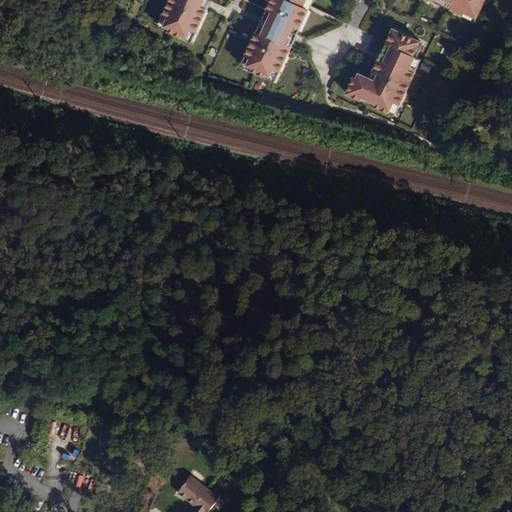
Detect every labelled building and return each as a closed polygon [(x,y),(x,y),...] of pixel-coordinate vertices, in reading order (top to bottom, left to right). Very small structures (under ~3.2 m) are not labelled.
[(170,0),(162,16),(165,18),(162,25),(170,29),(168,32),(181,37),(182,35),(191,39),(194,31),(197,33),(208,9),(205,8),(207,5),(209,0),(170,0)] [(249,57),(245,65),(253,68),(252,71),(265,77),(266,75),(274,78),(277,71),(280,72),(290,50),(288,49),(289,46),(294,35),(298,28),(300,29),(309,10),(307,9),(308,6),(310,0),(272,0),(268,10),(270,11),(265,22),(259,34),(257,33),(246,56),(249,57)] [(429,0),(433,1),(433,0),(437,0),(452,7),(450,10),(463,16),(464,13),(474,17),(476,14),(478,15),(485,1),(483,0),(429,0)] [(376,73),(373,80),(364,76),(362,81),(356,78),(347,94),(361,101),(363,98),(375,104),(374,107),(388,113),(389,111),(393,113),(397,104),(400,105),(409,85),(406,84),(408,80),(411,81),(415,73),(412,72),(418,59),(413,56),(420,42),(394,29),(388,41),(391,43),(384,58),(382,61),(379,60),(374,71),(376,73)] [(422,62),(419,69),(429,73),(433,66),(422,62)] [(75,460),(80,450),(69,445),(64,455),(75,460)] [(209,511),(221,495),(192,476),(179,495),(195,505),(189,511),(209,511)]
